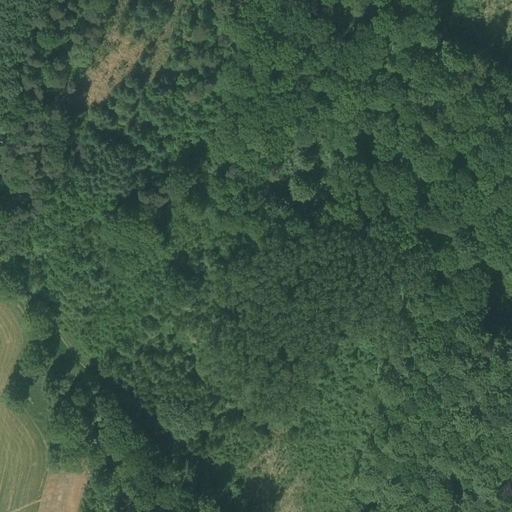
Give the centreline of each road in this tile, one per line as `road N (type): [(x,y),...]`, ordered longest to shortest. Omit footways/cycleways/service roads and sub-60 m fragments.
road 1 (track): [(211,511),(0,263)]
road 2 (track): [(0,206),(45,0)]
